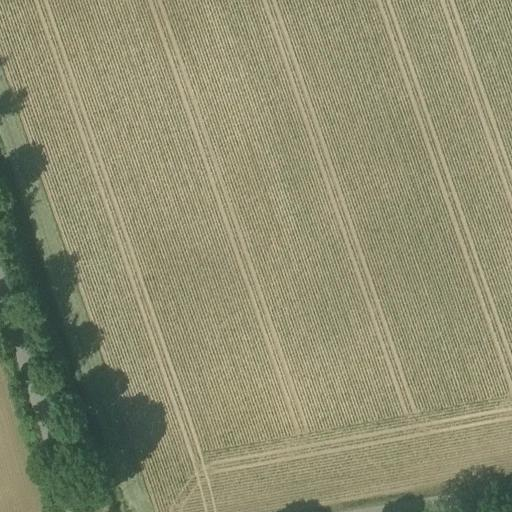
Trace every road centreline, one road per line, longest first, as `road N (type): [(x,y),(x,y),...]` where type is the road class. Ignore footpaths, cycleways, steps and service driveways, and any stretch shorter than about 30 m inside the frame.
road 1 (residential): [(0,276),(77,511)]
road 2 (unclassified): [(511,490),(392,511)]
